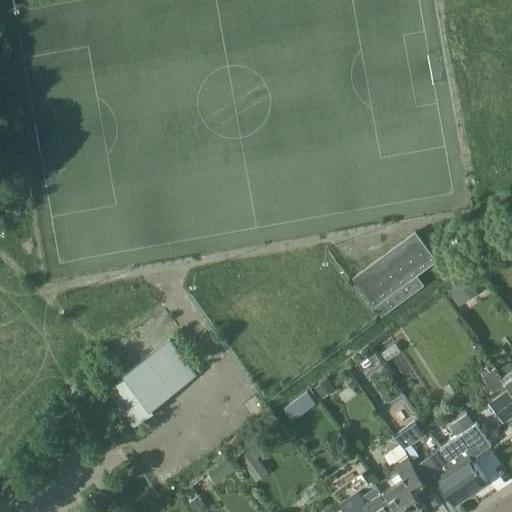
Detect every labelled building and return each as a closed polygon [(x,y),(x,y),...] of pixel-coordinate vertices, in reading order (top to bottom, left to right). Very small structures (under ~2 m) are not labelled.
[(353,276),(381,313),(422,283),(415,273),(435,258),(415,231),(353,276)] [(473,275),(450,282),(456,300),(479,293),(473,275)] [(169,337),(124,372),(126,375),(108,389),(134,424),(146,414),(144,411),(196,373),(169,337)] [(511,371),(510,368),(499,376),(504,382),(511,393),(511,371)] [(327,378),(315,387),(323,398),(335,389),(327,378)] [(298,397),(306,409),(316,402),(307,390),(298,397)] [(387,414),(394,428),(418,418),(412,404),(387,414)] [(490,433),(503,424),(493,408),(479,417),(490,433)] [(416,419),(395,434),(405,447),(426,433),(416,419)] [(476,420),(439,446),(470,491),(488,479),(472,456),(491,442),(476,420)] [(420,448),(416,442),(407,448),(411,454),(420,448)] [(439,446),(418,460),(433,482),(439,478),(455,502),(470,491),(439,446)] [(252,449),(240,457),(256,480),(268,472),(252,449)] [(395,471),(378,483),(397,511),(420,511),(426,508),(418,496),(429,488),(408,457),(393,467),(395,471)] [(397,511),(378,483),(362,493),(360,490),(342,502),(349,511),(397,511)]
